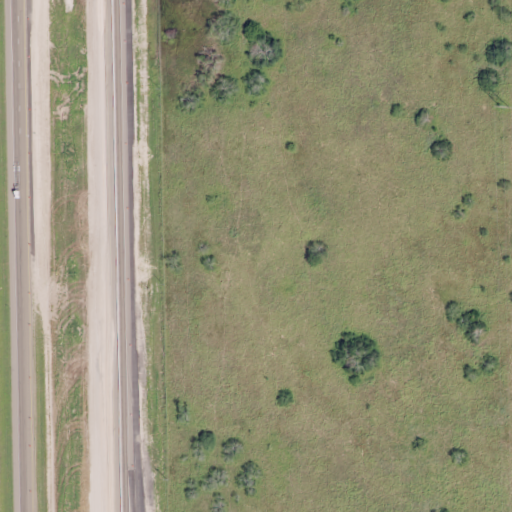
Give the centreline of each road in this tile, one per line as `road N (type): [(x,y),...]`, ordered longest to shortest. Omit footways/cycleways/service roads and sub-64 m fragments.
road 1 (trunk): [(17,0),(29,511)]
road 2 (trunk): [(111,511),(110,0)]
road 3 (trunk): [(134,511),(112,73)]
